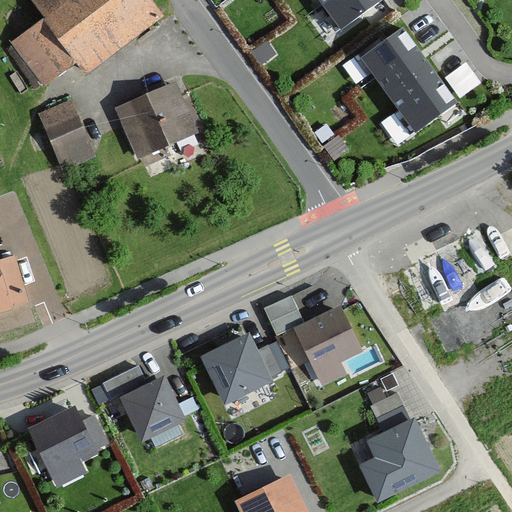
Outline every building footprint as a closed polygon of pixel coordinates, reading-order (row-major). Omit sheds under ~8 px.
[(42,92),(79,63),(91,78),(163,21),(145,0),(29,0),(29,1),(42,17),(6,45),(42,92)] [(382,1),(381,0),(318,0),(341,31),(382,1)] [(457,104),(403,28),(361,59),(415,134),(457,104)] [(462,91),(482,77),(469,57),(448,72),(462,91)] [(135,164),(197,138),(176,86),(114,112),(135,164)] [(36,117),(60,174),(93,160),(70,103),(36,117)] [(17,260),(0,265),(0,321),(32,313),(17,260)] [(362,356),(341,311),(294,334),(321,389),(344,378),(339,367),(362,356)] [(225,408),(272,387),(250,338),(203,359),(225,408)] [(172,445),(141,382),(101,401),(132,464),(172,445)] [(400,387),(374,397),(381,416),(407,406),(400,387)] [(72,409),(24,432),(46,478),(94,455),(72,409)] [(382,509),(444,477),(416,423),(370,446),(379,463),(362,471),(382,509)] [(309,511),(293,479),(237,508),(239,511),(309,511)]
